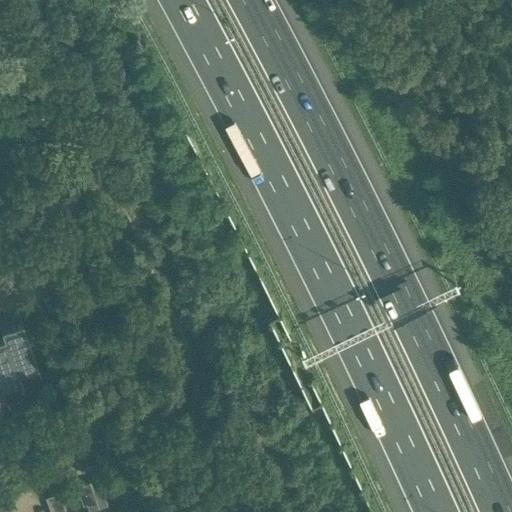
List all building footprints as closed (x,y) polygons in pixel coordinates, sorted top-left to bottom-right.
[(1,330),(4,338),(5,338),(17,372),(18,372),(37,365),(22,323),(1,330)] [(5,338),(4,338),(0,339),(0,387),(21,380),(18,372),(17,372),(5,338)] [(122,509),(123,511),(148,511),(132,466),(119,471),(125,489),(128,488),(134,504),(122,509)] [(98,511),(95,500),(89,482),(75,486),(82,505),(86,503),(88,511),(98,511)] [(61,511),(65,511),(58,493),(45,497),(50,511),(61,511)] [(98,511),(123,511),(122,509),(112,511),(109,511),(104,497),(95,500),(98,511)]
